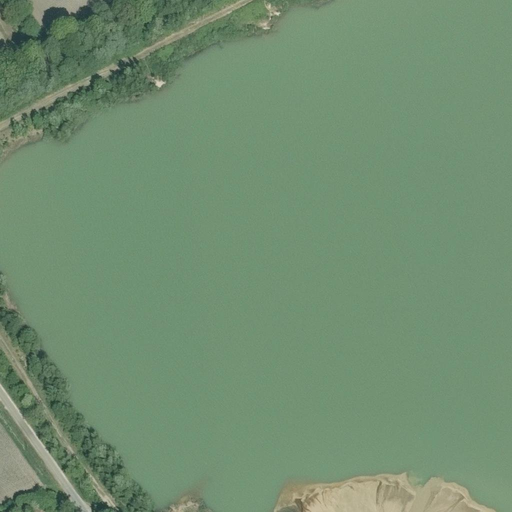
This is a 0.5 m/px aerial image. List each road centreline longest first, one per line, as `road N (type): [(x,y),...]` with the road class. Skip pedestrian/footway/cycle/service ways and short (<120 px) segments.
road 1 (track): [(263,0),(0,129)]
road 2 (unclassified): [(83,511),(0,393)]
